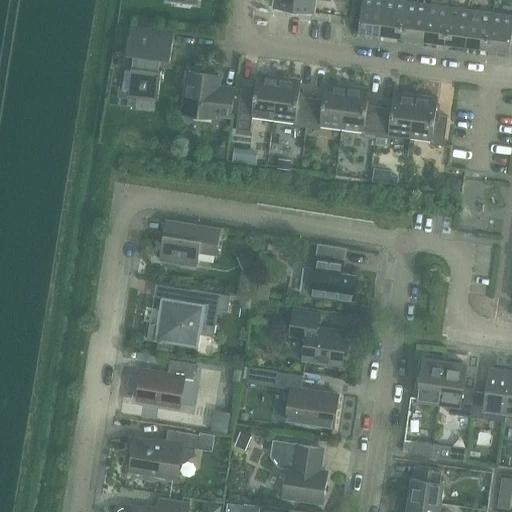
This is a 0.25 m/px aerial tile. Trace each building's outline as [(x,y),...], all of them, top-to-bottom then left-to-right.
[(274,0),(274,7),(313,12),(314,0),(319,0),(320,0),(330,2),(330,0),(274,0)] [(362,0),(359,31),(380,34),(385,0),(362,0)] [(396,0),(385,0),(380,34),(402,37),(407,1),(396,0)] [(407,1),(402,37),(423,40),(428,4),(407,1)] [(428,4),(423,40),(445,43),(450,7),(428,4)] [(450,7),(445,43),(466,46),(471,10),(450,7)] [(471,10),(466,46),(488,48),(492,13),(471,10)] [(511,15),(492,13),(488,48),(509,51),(510,43),(511,43),(511,15)] [(132,67),(131,69),(125,68),(122,91),(128,92),(128,96),(157,100),(161,71),(158,71),(160,58),(170,60),(174,30),(130,24),(126,54),(133,55),(132,67)] [(187,72),(182,114),(216,119),(216,117),(231,118),(235,88),(219,86),(220,76),(187,72)] [(252,117),(273,120),(277,89),(279,76),(257,73),(255,90),(242,88),(238,118),(252,120),(252,117)] [(277,89),(273,120),(294,122),(294,125),(307,127),(311,97),(299,96),(301,79),(279,76),(277,89)] [(311,97),(307,127),(320,129),(320,126),(341,129),(347,89),(347,85),(325,82),(323,99),(311,97)] [(347,89),(341,129),(362,132),(362,134),(375,136),(379,107),(367,105),(369,88),(347,85),(347,89)] [(379,107),(375,136),(388,138),(388,135),(409,138),(415,94),(394,92),(391,108),(379,107)] [(415,94),(409,138),(430,141),(430,143),(443,145),(447,116),(435,114),(437,97),(415,94)] [(216,148),(215,156),(221,157),(223,157),(224,150),(224,149),(216,148)] [(234,148),(232,161),(244,162),(246,149),(234,148)] [(279,159),(278,168),(290,169),(291,160),(279,159)] [(374,173),(373,181),(397,184),(398,176),(391,175),(374,173)] [(448,177),(446,190),(460,192),(461,179),(448,177)] [(166,220),(160,260),(196,266),(199,252),(216,255),(221,229),(166,220)] [(311,296),(336,299),(336,297),(352,299),(355,275),(341,273),(343,261),(344,249),(319,245),(317,257),(316,267),(305,265),(301,293),(312,295),(311,296)] [(249,252),(237,257),(243,269),(255,264),(249,252)] [(240,279),(238,288),(252,290),(254,282),(240,279)] [(259,284),(257,298),(268,299),(270,285),(259,284)] [(149,324),(147,339),(198,348),(200,334),(214,337),(218,310),(229,311),(231,296),(191,290),(189,302),(162,297),(157,325),(149,324)] [(242,295),(240,307),(250,309),(252,296),(242,295)] [(267,302),(265,311),(278,313),(279,304),(267,302)] [(306,338),(302,358),(342,365),(347,333),(318,328),(320,314),(293,310),(289,335),(306,338)] [(267,312),(265,321),(282,325),(284,316),(267,312)] [(423,359),(417,402),(439,405),(440,401),(439,401),(445,358),(443,358),(429,356),(428,359),(423,359)] [(439,401),(440,401),(450,403),(449,414),(471,417),(474,392),(463,390),(466,365),(461,364),(462,361),(448,359),(448,358),(445,358),(439,401)] [(196,364),(170,359),(167,373),(142,369),(137,400),(181,407),(186,378),(194,379),(196,364)] [(474,392),(471,417),(505,422),(506,411),(511,368),(510,367),(510,368),(495,366),(495,369),(490,368),(486,393),(474,392)] [(289,389),(285,419),(333,427),(338,395),(301,389),(303,376),(278,372),(276,387),(289,389)] [(178,478),(181,461),(185,461),(195,456),(196,449),(197,449),(199,435),(167,430),(165,442),(135,438),(130,471),(178,478)] [(241,432),(235,445),(245,450),(251,436),(241,432)] [(273,439),(271,456),(278,467),(288,468),(284,497),(322,503),(327,472),(319,471),(323,449),(296,445),(297,443),(273,439)] [(412,441),(410,453),(435,457),(437,445),(412,441)] [(457,446),(455,460),(465,461),(467,447),(457,446)] [(407,476),(403,498),(441,504),(444,482),(440,481),(441,469),(417,465),(415,477),(407,476)] [(229,487),(227,500),(243,502),(244,489),(229,487)] [(499,492),(497,507),(509,509),(511,493),(499,492)] [(159,498),(157,510),(125,505),(125,507),(122,507),(118,510),(118,511),(188,511),(190,503),(159,498)] [(403,498),(401,511),(440,511),(441,504),(403,498)] [(213,503),(211,511),(220,511),(222,505),(213,503)]
